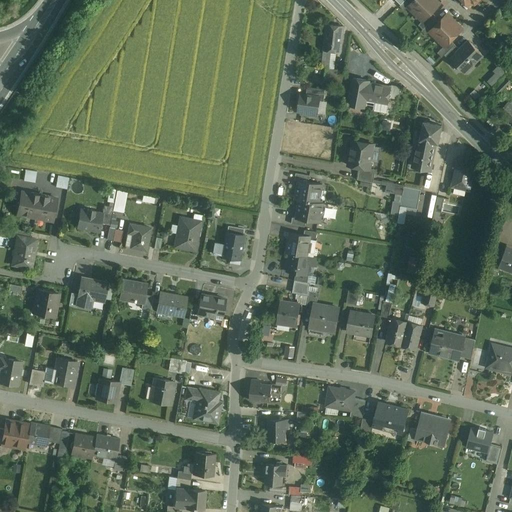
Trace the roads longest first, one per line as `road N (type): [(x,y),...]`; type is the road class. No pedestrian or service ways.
road 1 (residential): [(300,0),(252,280)]
road 2 (residential): [(237,359),(364,377),(511,415)]
road 3 (secondary): [(511,176),(335,0)]
road 4 (residential): [(0,399),(232,437)]
road 5 (residential): [(65,249),(252,280)]
